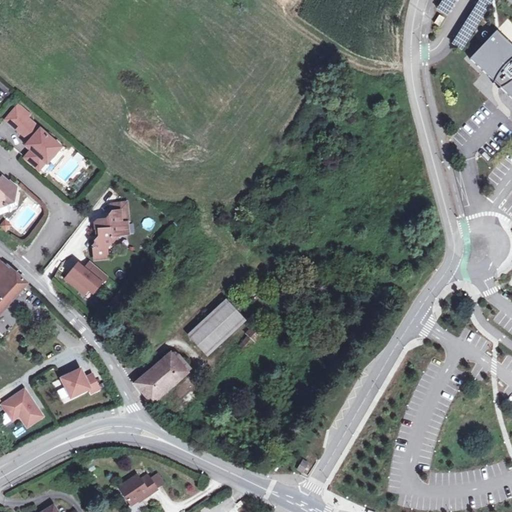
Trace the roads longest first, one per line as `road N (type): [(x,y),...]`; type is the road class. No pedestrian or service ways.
road 1 (residential): [(453,232),(450,264),(300,503)]
road 2 (unclassified): [(453,232),(411,78),(416,0)]
road 3 (residential): [(142,434),(122,379),(89,331),(22,272)]
road 4 (secondary): [(142,434),(300,503)]
road 5 (residential): [(0,155),(64,212),(22,272)]
road 6 (secondary): [(0,477),(77,439),(142,434)]
